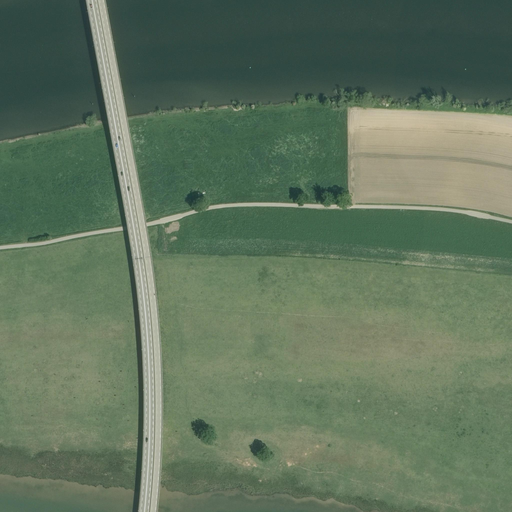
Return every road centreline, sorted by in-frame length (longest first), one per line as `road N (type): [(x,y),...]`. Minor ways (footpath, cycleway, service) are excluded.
road 1 (unclassified): [(511,221),(439,209),(225,205),(0,248)]
road 2 (unclassified): [(152,511),(155,316),(100,0)]
road 3 (primary): [(144,511),(143,294),(91,0)]
